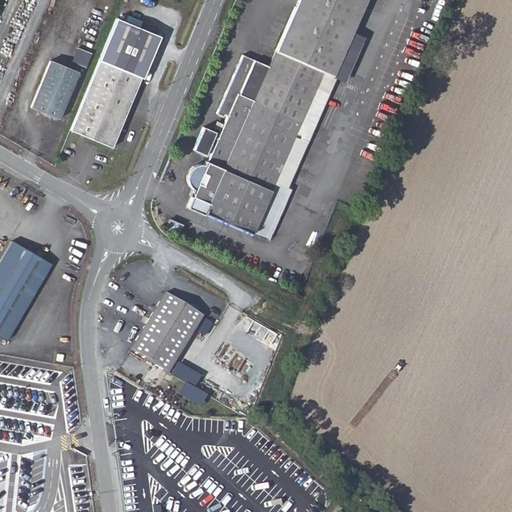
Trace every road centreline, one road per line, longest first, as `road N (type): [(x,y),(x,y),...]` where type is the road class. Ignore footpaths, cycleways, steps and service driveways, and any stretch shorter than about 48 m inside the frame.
road 1 (unclassified): [(109,511),(86,321),(116,226)]
road 2 (unclassified): [(116,226),(214,0)]
road 3 (unclassified): [(0,156),(116,226)]
